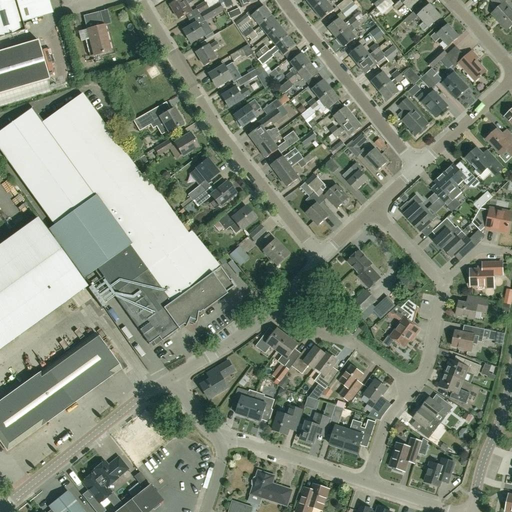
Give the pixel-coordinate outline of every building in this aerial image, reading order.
[(0,0),(0,93),(28,86),(49,80),(38,40),(17,46),(17,47),(0,52),(0,38),(25,31),(22,22),(15,0),(0,0)] [(188,5),(195,1),(194,0),(179,0),(171,5),(179,19),(192,11),(188,5)] [(200,13),(219,2),(218,0),(205,0),(205,1),(205,2),(196,7),(200,13)] [(233,5),(231,0),(229,0),(224,3),(227,8),(233,5)] [(256,0),(239,0),(243,8),(258,2),(256,0)] [(305,0),(314,10),(325,0),(305,0)] [(322,20),(334,10),(326,0),(325,0),(314,10),(322,20)] [(342,12),(353,3),(350,0),(346,0),(337,7),(342,12)] [(394,4),(390,0),(386,0),(376,8),(382,15),(394,4)] [(409,9),(418,0),(401,0),(394,7),(398,12),(406,5),(409,9)] [(507,31),(511,25),(511,11),(505,3),(506,2),(503,0),(491,0),(499,8),(492,14),(507,31)] [(223,9),(219,2),(200,13),(203,20),(215,13),(216,14),(223,9)] [(353,3),(342,12),(346,18),(358,8),(354,2),(353,3)] [(424,31),(440,17),(430,5),(419,16),(424,22),(420,26),(424,31)] [(261,26),(273,17),(265,7),(253,17),(261,26)] [(231,19),(242,14),(239,8),(228,13),(231,19)] [(96,27),(92,13),(83,16),(87,30),(96,27)] [(408,25),(417,18),(413,13),(404,21),(408,25)] [(241,27),(251,20),(247,15),(237,22),(241,27)] [(269,36),(280,27),(273,17),(261,26),(269,36)] [(352,26),(357,21),(354,17),(348,22),(352,26)] [(336,38),(348,29),(340,19),(329,28),(336,38)] [(205,37),(213,32),(206,21),(199,25),(197,22),(184,31),(191,43),(205,35),(205,37)] [(357,21),(352,26),(348,29),(336,38),(344,47),(355,38),(351,32),(360,25),(357,21)] [(104,25),(96,27),(87,30),(79,32),(81,41),(90,39),(94,55),(111,51),(104,25)] [(448,46),(459,37),(448,25),(438,34),(437,32),(431,37),(436,42),(441,38),(448,46)] [(249,36),(254,32),(250,26),(242,33),(246,39),(249,36)] [(277,46),(288,36),(280,27),(269,36),(277,46)] [(385,35),(378,27),(369,34),(376,42),(385,35)] [(258,36),(254,32),(249,36),(252,40),(258,36)] [(285,56),(296,46),(288,36),(277,46),(285,56)] [(213,52),(219,47),(216,42),(210,47),(209,46),(197,53),(205,66),(217,59),(213,52)] [(373,53),(379,48),(376,44),(370,48),(373,53)] [(254,54),(248,45),(230,56),(234,63),(246,56),(248,58),(254,54)] [(265,55),(270,51),(267,46),(261,51),(265,55)] [(358,65),(369,55),(362,46),(350,55),(358,65)] [(394,46),(384,54),(379,48),(373,53),(369,55),(358,65),(366,74),(385,58),(389,63),(400,54),(394,46)] [(445,56),(447,54),(442,49),(433,58),(427,63),(432,69),(438,64),(445,56)] [(259,60),(263,66),(266,63),(275,56),(270,51),(265,55),(259,60)] [(447,54),(445,56),(456,67),(460,64),(475,81),(485,71),(475,60),(477,57),(472,52),(466,58),(460,51),(451,59),(447,54)] [(289,80),(295,76),(298,73),(310,63),(303,54),(291,64),(294,67),(290,70),(291,72),(286,76),(289,80)] [(310,63),(298,73),(295,76),(289,80),(280,88),(285,94),(292,87),(293,85),(298,81),(299,82),(303,79),(306,82),(318,73),(310,63)] [(229,74),(236,70),(232,64),(226,68),(225,66),(210,75),(217,87),(232,79),(229,74)] [(250,80),(261,74),(258,68),(247,75),(250,80)] [(275,69),(272,72),(268,75),(272,79),(279,74),(275,69)] [(425,74),(436,86),(442,80),(432,69),(425,74)] [(395,79),(401,75),(397,71),(392,75),(395,79)] [(380,92),(391,82),(384,73),(372,82),(380,92)] [(413,86),(420,79),(415,73),(407,80),(413,86)] [(458,97),(468,88),(454,73),(443,84),(451,93),(452,91),(458,97)] [(436,86),(425,74),(420,79),(430,91),(436,86)] [(399,92),(394,86),(404,78),(401,75),(395,79),(391,82),(380,92),(387,101),(399,92)] [(320,100),(332,91),(324,81),(313,90),(320,100)] [(277,85),(268,92),(273,98),(282,91),(277,85)] [(243,98),(249,94),(246,89),(240,93),(237,88),(223,96),(229,108),(243,99),(243,98)] [(332,91),(320,100),(317,103),(304,113),(301,115),(306,121),(320,109),(323,112),(328,109),(339,100),(332,91)] [(436,117),(447,107),(434,92),(428,97),(424,93),(418,98),(436,117)] [(220,266),(219,267),(191,232),(187,226),(186,226),(181,220),(179,222),(145,173),(142,176),(83,94),(44,122),(34,107),(0,131),(0,148),(55,225),(49,229),(55,238),(53,239),(38,218),(0,245),(0,349),(88,287),(59,247),(61,246),(84,279),(98,269),(115,294),(113,295),(123,308),(149,344),(148,344),(149,345),(155,341),(157,345),(161,342),(162,342),(178,330),(179,331),(179,330),(178,329),(183,325),(186,326),(185,327),(186,328),(190,320),(195,322),(197,312),(199,313),(201,310),(202,311),(227,294),(226,292),(234,286),(220,266)] [(267,116),(277,109),(282,106),(277,99),(263,109),(267,116)] [(311,107),(317,103),(314,99),(308,104),(311,107)] [(403,121),(408,126),(409,126),(411,128),(410,130),(415,136),(419,132),(421,134),(426,128),(425,127),(428,125),(422,118),(423,117),(419,113),(418,114),(414,110),(416,109),(407,99),(399,106),(408,116),(403,121)] [(257,117),(255,113),(261,108),(255,100),(248,105),(249,106),(235,116),(238,121),(236,122),(240,128),(242,126),(243,127),(257,117)] [(161,119),(168,132),(183,124),(182,122),(183,120),(180,115),(178,115),(174,109),(163,115),(158,107),(133,121),(139,131),(161,119)] [(342,127),(354,117),(346,108),(335,117),(342,127)] [(283,118),(277,109),(267,116),(265,118),(269,123),(271,122),(273,125),(283,118)] [(339,129),(333,134),(336,138),(345,130),(350,136),(361,127),(354,117),(342,127),(339,129)] [(271,138),(278,133),(279,132),(276,128),(271,132),(271,131),(268,130),(266,132),(263,128),(269,123),(265,118),(259,122),(262,127),(249,136),(258,147),(271,138)] [(333,134),(339,129),(338,130),(335,126),(329,130),(333,134)] [(511,156),(511,155),(511,137),(508,141),(497,129),(486,139),(501,155),(506,151),(511,156)] [(279,149),(278,150),(281,153),(299,140),(293,132),(284,139),(286,142),(278,147),(279,149)] [(279,149),(278,147),(273,141),(280,136),(278,133),(271,138),(258,147),(266,158),(278,150),(279,149)] [(174,144),(182,157),(198,147),(190,134),(174,144)] [(365,148),(362,151),(358,148),(366,140),(361,135),(348,148),(357,157),(361,153),(366,158),(366,159),(378,171),(387,162),(375,149),(371,154),(365,148)] [(172,146),(171,146),(168,140),(154,149),(158,155),(169,148),(172,146)] [(333,156),(345,146),(341,141),(329,151),(333,156)] [(493,157),(489,161),(477,148),(466,158),(476,169),(474,171),(474,173),(477,176),(479,176),(488,168),(495,176),(503,168),(493,157)] [(272,166),(279,176),(291,168),(303,159),(299,153),(293,157),(290,153),(284,157),(272,166)] [(298,165),(302,170),(313,161),(309,156),(298,165)] [(333,174),(339,168),(331,159),(325,165),(333,174)] [(205,191),(202,186),(218,173),(208,160),(196,169),(200,175),(194,180),(199,186),(188,195),(193,201),(205,191)] [(357,191),(368,180),(359,170),(361,168),(357,164),(351,169),(356,175),(348,182),(357,191)] [(444,173),(457,187),(466,179),(471,184),(476,179),(468,170),(463,175),(454,165),(444,173)] [(287,187),(299,178),(291,168),(279,176),(287,187)] [(444,173),(434,182),(436,184),(431,189),(447,206),(452,201),(461,192),(457,187),(444,173)] [(315,193),(319,198),(328,189),(315,175),(306,183),(315,193)] [(220,206),(235,194),(226,183),(211,195),(220,206)] [(306,183),(301,188),(310,198),(315,193),(306,183)] [(336,186),(326,196),(337,209),(342,204),(344,205),(348,202),(347,199),(348,199),(343,193),(344,190),(339,185),(338,187),(336,186)] [(205,191),(193,201),(198,208),(211,197),(205,191)] [(417,195),(408,203),(412,208),(404,215),(412,224),(425,212),(428,209),(422,204),(424,203),(417,195)] [(318,226),(328,217),(317,204),(307,213),(318,226)] [(235,222),(241,230),(256,218),(246,207),(230,219),(226,214),(212,225),(218,233),(224,229),(225,230),(235,222)] [(412,224),(420,232),(429,225),(433,229),(441,221),(434,214),(433,215),(428,209),(425,212),(412,224)] [(511,212),(490,209),(490,211),(480,209),(473,223),(481,232),(486,228),(487,228),(487,229),(508,233),(511,213),(511,212)] [(444,249),(455,238),(450,233),(456,228),(447,219),(437,228),(442,233),(433,241),(442,251),(444,249)] [(255,242),(266,231),(260,225),(249,236),(255,242)] [(452,258),(455,256),(459,261),(476,247),(462,232),(457,237),(455,238),(444,249),(452,258)] [(276,265),(288,254),(274,240),(273,241),(267,235),(261,241),(266,247),(263,251),(276,265)] [(241,267),(251,258),(241,248),(232,257),(241,267)] [(380,279),(369,267),(371,265),(359,252),(348,262),(360,275),(358,277),(369,289),(380,279)] [(493,275),(502,275),(502,263),(483,263),(483,270),(471,270),(471,286),(485,286),(485,288),(493,288),(493,275)] [(362,313),(376,301),(367,291),(353,303),(362,313)] [(469,298),(468,305),(459,303),(456,316),(474,319),(476,311),(485,312),(488,302),(476,300),(469,298)] [(410,315),(401,308),(396,313),(404,319),(390,338),(404,348),(413,335),(415,336),(420,329),(407,320),(410,315)] [(471,352),(472,344),(477,345),(478,342),(482,343),(483,337),(489,338),(489,339),(495,341),(497,332),(472,327),(471,335),(455,332),(452,346),(460,348),(459,350),(471,352)] [(277,352),(288,337),(277,329),(270,339),(264,335),(256,347),(265,354),(271,347),(277,352)] [(0,441),(7,451),(44,424),(64,410),(73,403),(73,404),(111,376),(121,369),(95,333),(38,374),(18,388),(19,388),(1,401),(0,401),(0,441)] [(284,377),(292,367),(295,362),(289,357),(298,345),(288,337),(277,352),(283,356),(278,362),(284,366),(275,378),(280,382),(284,377)] [(316,369),(327,354),(327,353),(325,355),(315,347),(307,358),(302,354),(295,362),(292,367),(302,375),(309,366),(315,371),(316,369)] [(337,361),(327,354),(316,369),(322,373),(315,382),(326,390),(335,378),(329,373),(337,361)] [(444,374),(463,381),(466,373),(477,377),(481,366),(465,360),(463,366),(449,360),(444,374)] [(223,379),(235,372),(229,361),(219,368),(222,373),(201,385),(210,400),(228,388),(223,379)] [(352,389),(363,375),(352,366),(340,382),(346,387),(340,396),(349,403),(357,392),(352,389)] [(482,376),(486,378),(490,369),(485,367),(482,376)] [(463,381),(444,374),(439,387),(453,392),(450,398),(466,404),(470,394),(460,390),(463,381)] [(381,399),(388,390),(376,381),(365,396),(371,401),(368,405),(378,412),(386,403),(381,399)] [(249,419),(255,401),(248,398),(250,392),(238,388),(235,400),(241,402),(237,414),(249,419)] [(271,412),(275,400),(264,397),(262,403),(255,401),(249,419),(262,423),(266,410),(271,412)] [(422,409),(441,424),(442,423),(436,419),(439,414),(445,419),(454,408),(444,400),(440,406),(430,399),(422,409)] [(327,404),(325,410),(333,413),(335,406),(327,404)] [(299,423),(303,411),(289,406),(286,416),(279,413),(273,431),(288,435),(292,421),(299,423)] [(338,426),(343,409),(335,406),(333,413),(330,423),(338,426)] [(429,439),(437,429),(441,424),(422,409),(414,419),(424,427),(420,432),(429,439)] [(326,432),(330,419),(317,415),(314,425),(306,423),(301,440),(314,444),(319,430),(326,432)] [(358,454),(363,436),(364,434),(372,436),(376,423),(368,420),(364,433),(351,429),(344,450),(358,454)] [(124,453),(138,469),(167,445),(150,424),(126,445),(129,449),(124,453)] [(344,450),(351,429),(350,432),(337,427),(331,445),(344,450)] [(461,433),(463,440),(471,438),(469,431),(461,433)] [(405,472),(408,462),(414,463),(421,442),(412,439),(409,448),(397,444),(390,467),(394,468),(394,470),(402,473),(403,471),(405,472)] [(117,478),(127,469),(118,458),(111,463),(113,465),(109,468),(104,462),(92,472),(93,473),(105,488),(117,478)] [(440,466),(428,462),(425,471),(428,472),(425,482),(440,488),(442,482),(449,484),(456,463),(442,459),(440,466)] [(133,477),(143,489),(148,486),(146,483),(147,482),(140,472),(133,477)] [(110,494),(105,488),(93,473),(82,482),(95,499),(89,504),(95,511),(103,511),(106,511),(99,503),(110,494)] [(255,486),(252,494),(287,506),(292,491),(272,485),(274,477),(262,473),(260,474),(258,475),(257,479),(255,478),(254,480),(253,482),(253,483),(253,486),(255,486)] [(148,511),(163,501),(150,485),(115,511),(148,511)] [(305,489),(303,494),(296,511),(311,511),(313,508),(323,511),(329,490),(323,488),(322,486),(318,485),(316,486),(314,485),(312,491),(305,489)] [(83,511),(67,491),(48,506),(51,510),(48,511),(83,511)] [(108,511),(115,505),(110,500),(104,507),(108,511)] [(252,511),(253,508),(248,507),(233,502),(229,511),(252,511)]
